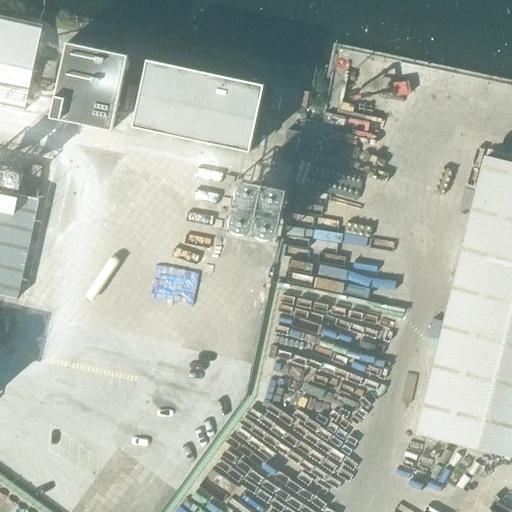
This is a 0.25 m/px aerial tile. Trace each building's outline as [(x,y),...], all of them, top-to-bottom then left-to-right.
[(0,105),(24,111),(41,29),(0,20),(0,105)] [(67,42),(51,117),(112,130),(128,55),(67,42)] [(148,59),(134,126),(250,151),(265,84),(148,59)] [(0,187),(32,194),(40,156),(0,147),(0,187)] [(511,161),(484,155),(454,277),(457,278),(449,310),(446,309),(416,433),(511,456),(511,161)] [(282,236),(289,184),(241,177),(234,229),(282,236)] [(0,294),(17,298),(39,199),(0,190),(0,294)] [(0,317),(0,341),(8,344),(13,320),(0,317)]
